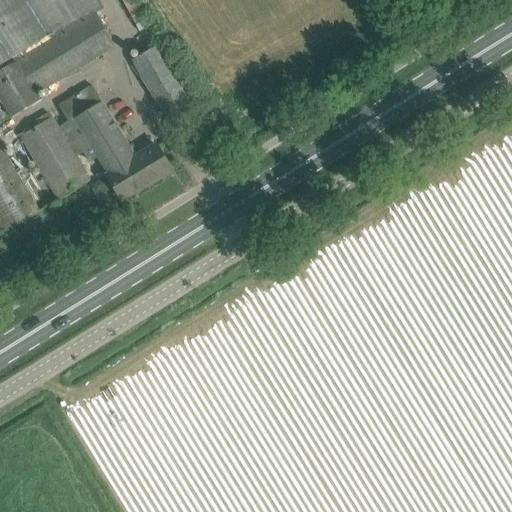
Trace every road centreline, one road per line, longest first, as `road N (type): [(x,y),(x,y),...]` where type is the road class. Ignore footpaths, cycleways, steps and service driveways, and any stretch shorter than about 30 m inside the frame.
road 1 (primary): [(0,355),(511,34)]
road 2 (unclassified): [(0,400),(511,83)]
